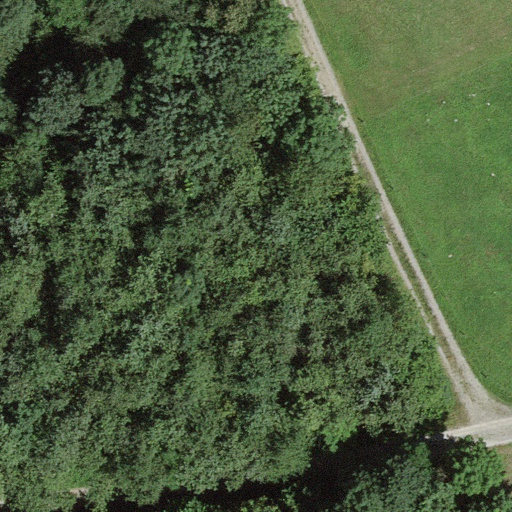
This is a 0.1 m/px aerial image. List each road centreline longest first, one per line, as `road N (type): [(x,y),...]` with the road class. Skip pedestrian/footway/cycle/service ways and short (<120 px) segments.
road 1 (track): [(511,420),(0,508)]
road 2 (track): [(295,0),(392,251),(496,424)]
